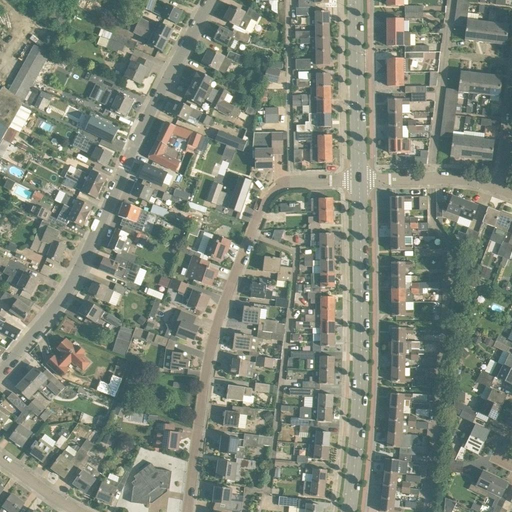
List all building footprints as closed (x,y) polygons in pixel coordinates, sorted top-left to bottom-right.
[(86,0),(84,9),(95,13),(98,3),(87,0),(86,0)] [(138,0),(136,7),(151,13),(160,17),(176,25),(182,13),(164,4),(161,9),(153,5),(155,0),(138,0)] [(328,0),(298,0),(299,9),(305,8),(315,8),(315,4),(328,4),(328,0)] [(246,14),(244,13),(231,7),(224,21),(245,32),(251,20),(257,23),(261,15),(249,9),(246,14)] [(316,26),(329,26),(329,12),(308,13),(308,18),(315,18),(316,26)] [(118,23),(127,27),(129,22),(130,20),(121,16),(118,23)] [(137,26),(168,42),(173,30),(158,23),(156,28),(140,19),(137,26)] [(388,33),(403,33),(403,20),(388,20),(388,33)] [(477,22),(467,21),(466,27),(464,41),(475,42),(477,22)] [(488,23),(477,22),(475,42),(485,43),(488,23)] [(495,45),(498,25),(488,23),(485,43),(495,45)] [(508,26),(498,25),(495,45),(506,46),(508,26)] [(162,53),(168,42),(137,26),(133,33),(142,37),(150,40),(147,45),(162,53)] [(329,39),(329,26),(316,26),(316,32),(295,32),(295,40),(300,40),(329,39)] [(214,40),(234,50),(238,41),(247,44),(250,37),(230,29),(229,32),(220,28),(214,40)] [(28,37),(35,41),(38,36),(30,32),(28,37)] [(410,33),(403,33),(388,33),(388,47),(405,47),(405,53),(423,53),(428,53),(428,47),(410,47),(410,33)] [(123,38),(112,34),(110,41),(125,46),(134,50),(137,43),(123,38)] [(329,52),(329,39),(300,40),(300,45),(310,45),(310,53),(316,52),(329,52)] [(122,52),(125,46),(110,41),(106,49),(117,53),(118,51),(122,52)] [(37,93),(31,89),(51,51),(33,42),(9,90),(32,102),(37,93)] [(226,59),(224,58),(209,50),(202,64),(225,75),(232,62),(241,66),(245,58),(229,52),(226,59)] [(330,66),(329,52),(316,52),(316,61),(309,61),(296,61),(296,71),(316,70),(316,66),(330,66)] [(423,59),(423,53),(405,53),(404,59),(403,59),(403,60),(388,60),(388,74),(403,73),(410,73),(410,59),(423,59)] [(150,72),(153,65),(132,55),(130,61),(132,63),(125,77),(140,85),(147,70),(150,72)] [(277,84),(279,72),(267,69),(264,81),(277,84)] [(198,72),(191,85),(223,102),(228,93),(220,89),(218,92),(210,88),(213,80),(198,72)] [(461,72),(458,91),(458,92),(468,94),(471,74),(461,72)] [(403,87),(403,73),(388,74),(388,87),(403,87)] [(436,87),(438,73),(429,73),(429,86),(436,87)] [(125,116),(132,102),(119,95),(116,94),(120,86),(92,74),(89,81),(113,93),(106,107),(112,109),(112,110),(125,116)] [(297,88),(317,88),(330,88),(330,74),(309,75),(309,80),(297,80),(297,88)] [(468,94),(479,95),(481,75),(471,74),(468,94)] [(479,95),(489,96),(491,76),(481,75),(479,95)] [(491,76),(489,96),(500,98),(502,78),(491,76)] [(223,102),(191,85),(184,99),(200,107),(204,99),(212,104),(210,107),(230,117),(235,108),(223,102)] [(317,96),(301,96),(292,96),(292,102),(330,101),(330,88),(317,88),(317,96)] [(426,94),(411,94),(411,103),(426,102),(426,94)] [(388,114),(402,114),(402,105),(409,105),(409,100),(388,100),(388,114)] [(330,101),(292,102),(293,107),(309,107),(309,115),(317,115),(331,114),(330,101)] [(199,122),(200,123),(199,124),(206,127),(206,126),(207,126),(211,118),(196,111),(176,102),(170,114),(186,122),(189,117),(199,122)] [(9,128),(18,132),(19,133),(31,112),(21,107),(9,128)] [(306,132),(312,132),(318,132),(318,128),(331,128),(331,114),(317,115),(317,123),(305,123),(306,132)] [(402,114),(388,114),(389,127),(402,127),(402,114)] [(265,124),(279,124),(278,115),(265,115),(265,124)] [(93,118),(90,125),(87,132),(85,131),(112,144),(112,143),(118,131),(118,130),(91,117),(91,118),(93,118)] [(8,129),(0,123),(0,143),(2,139),(8,129)] [(166,123),(153,150),(162,154),(172,134),(190,141),(188,145),(196,148),(201,136),(175,126),(175,127),(166,123)] [(402,127),(389,127),(389,140),(402,140),(402,127)] [(18,132),(9,128),(8,129),(2,139),(11,144),(18,132)] [(252,156),(252,151),(253,145),(219,131),(215,142),(252,156)] [(312,137),(312,132),(306,132),(298,133),(298,142),(307,142),(310,142),(310,150),(331,150),(331,136),(312,137)] [(254,134),(253,145),(252,151),(256,151),(256,169),(272,169),(272,151),(282,151),(282,133),(254,134)] [(463,138),(453,137),(452,139),(450,157),(461,158),(463,138)] [(91,160),(106,167),(112,155),(98,148),(100,144),(87,138),(81,148),(94,154),(91,160)] [(473,139),(463,138),(461,158),(471,159),(473,139)] [(481,160),(484,140),(473,139),(471,159),(481,160)] [(410,140),(402,140),(389,140),(389,154),(410,153),(410,140)] [(494,142),(484,140),(481,160),(492,161),(494,142)] [(148,159),(169,169),(175,172),(179,163),(162,154),(153,150),(148,159)] [(294,150),(294,164),(302,164),(301,150),(294,150)] [(332,163),(331,150),(310,150),(311,164),(332,163)] [(142,186),(155,191),(155,190),(166,194),(169,186),(163,184),(167,174),(145,165),(140,178),(144,180),(142,186)] [(75,176),(101,189),(107,178),(92,171),(89,176),(78,170),(75,176)] [(81,192),(96,200),(101,189),(75,176),(67,172),(64,178),(77,184),(75,189),(81,192)] [(216,205),(217,204),(228,208),(227,209),(241,214),(252,182),(239,177),(232,196),(211,189),(206,202),(216,205)] [(153,197),(158,199),(160,192),(155,190),(155,191),(142,186),(136,183),(131,196),(150,204),(153,197)] [(170,201),(172,196),(166,194),(160,192),(158,199),(166,202),(167,200),(170,201)] [(61,205),(64,206),(87,218),(92,207),(66,195),(61,205)] [(390,198),(390,211),(404,211),(403,203),(411,203),(411,197),(390,198)] [(419,211),(421,211),(427,211),(428,211),(427,197),(419,197),(419,211)] [(459,217),(465,202),(452,197),(447,211),(442,209),(442,203),(436,203),(436,218),(442,218),(457,223),(459,217)] [(312,212),(319,212),(333,212),(332,199),(311,200),(312,212)] [(465,202),(459,217),(472,221),(477,206),(465,202)] [(46,222),(49,216),(51,213),(32,204),(28,214),(46,222)] [(120,226),(123,227),(141,234),(145,224),(143,223),(147,213),(149,214),(149,213),(123,204),(118,217),(123,219),(120,226)] [(300,204),(280,205),(281,213),(300,213),(300,204)] [(66,225),(68,221),(76,225),(75,227),(80,229),(82,228),(87,218),(64,206),(56,221),(66,225)] [(151,213),(163,217),(166,210),(154,206),(151,213)] [(494,228),(500,213),(488,208),(482,223),(494,228)] [(390,225),(404,224),(428,224),(427,216),(417,217),(417,218),(410,218),(410,216),(404,216),(404,211),(390,211),(390,225)] [(333,224),(333,212),(319,212),(319,218),(308,218),(308,229),(319,229),(319,225),(333,224)] [(494,228),(507,233),(511,219),(511,217),(500,213),(494,228)] [(45,235),(47,236),(44,242),(36,238),(31,251),(47,257),(52,260),(52,261),(54,261),(54,260),(59,262),(62,263),(64,256),(62,255),(66,247),(54,242),(55,239),(56,240),(58,233),(56,232),(58,228),(50,224),(45,235)] [(428,230),(428,224),(404,224),(390,225),(391,238),(404,237),(411,237),(411,229),(418,229),(418,230),(428,230)] [(468,245),(473,231),(467,229),(462,243),(468,245)] [(108,250),(120,255),(118,258),(133,264),(135,258),(127,254),(130,247),(124,245),(128,236),(123,234),(123,233),(116,230),(114,235),(110,244),(109,243),(107,248),(108,249),(108,250)] [(479,233),(473,231),(468,245),(474,247),(479,233)] [(147,238),(135,233),(132,241),(144,245),(147,238)] [(320,248),(333,248),(333,234),(312,235),(312,240),(320,240),(320,248)] [(231,242),(220,238),(214,236),(213,241),(210,240),(205,256),(221,262),(226,248),(228,249),(231,242)] [(411,237),(404,237),(391,238),(391,251),(412,251),(412,246),(411,246),(411,237)] [(497,256),(503,258),(508,244),(502,242),(497,256)] [(511,245),(508,244),(503,258),(508,260),(511,253),(511,245)] [(193,257),(188,270),(186,278),(210,286),(213,278),(215,279),(218,272),(208,269),(210,263),(200,259),(201,255),(181,248),(180,253),(193,257)] [(334,261),(333,248),(320,248),(320,261),(334,261)] [(7,282),(12,285),(17,287),(17,288),(31,295),(38,280),(25,273),(25,274),(20,271),(23,266),(1,256),(0,258),(0,265),(6,268),(3,275),(10,278),(7,282)] [(291,283),(293,269),(280,267),(281,259),(264,257),(262,272),(277,274),(276,281),(291,283)] [(146,271),(140,269),(141,267),(133,264),(118,258),(116,258),(114,263),(104,259),(99,270),(122,280),(134,285),(134,284),(140,286),(146,271)] [(334,274),(334,261),(320,261),(320,275),(334,274)] [(391,263),(391,277),(405,277),(405,268),(412,268),(412,263),(391,263)] [(334,274),(320,275),(311,275),(311,286),(303,286),(303,293),(308,293),(320,293),(320,288),(334,288),(334,274)] [(162,275),(159,284),(168,287),(171,278),(162,275)] [(391,290),(405,290),(411,290),(410,284),(405,284),(405,277),(391,277),(391,290)] [(172,289),(184,294),(187,285),(175,280),(172,289)] [(89,296),(102,301),(108,304),(113,292),(123,296),(126,289),(116,285),(113,291),(107,289),(94,283),(89,296)] [(253,284),(251,298),(264,300),(271,301),(273,292),(266,291),(266,285),(253,284)] [(162,298),(164,292),(149,288),(147,293),(162,298)] [(391,290),(392,303),(405,303),(405,296),(409,296),(409,295),(418,295),(418,290),(411,290),(405,290),(391,290)] [(23,321),(31,310),(18,301),(20,298),(7,292),(1,300),(12,308),(10,311),(23,321)] [(194,292),(188,307),(203,313),(209,298),(194,292)] [(321,303),(321,310),(334,310),(334,298),(320,298),(320,293),(308,293),(308,299),(313,299),(313,303),(321,303)] [(149,317),(155,319),(161,301),(156,299),(149,317)] [(290,300),(277,299),(276,307),(289,309),(290,300)] [(101,319),(101,318),(116,328),(120,322),(86,301),(78,314),(94,323),(98,318),(101,319)] [(405,311),(405,303),(392,303),(392,317),(413,316),(413,311),(405,311)] [(272,333),(276,334),(278,322),(259,320),(260,310),(244,308),(242,323),(263,326),(262,332),(272,333)] [(334,310),(321,310),(315,310),(315,317),(305,317),(305,322),(334,323),(334,310)] [(181,313),(171,340),(175,342),(177,337),(185,341),(186,338),(193,341),(198,328),(193,326),(196,318),(181,313)] [(0,332),(16,341),(21,332),(0,321),(0,332)] [(334,323),(305,322),(296,322),(296,330),(312,330),(312,329),(321,329),(321,335),(334,335),(334,323)] [(392,329),(392,342),(405,342),(405,334),(413,334),(413,329),(392,329)] [(119,331),(117,339),(129,343),(131,335),(119,331)] [(257,357),(258,358),(259,352),(256,352),(257,343),(261,343),(262,340),(271,341),(272,333),(262,332),(258,331),(257,338),(235,335),(233,350),(249,352),(249,356),(257,357)] [(146,340),(166,348),(167,348),(170,340),(149,333),(146,340)] [(334,347),(334,335),(321,335),(321,342),(313,342),(313,347),(334,347)] [(499,336),(496,341),(509,348),(511,342),(507,340),(499,336)] [(67,370),(65,368),(71,362),(74,365),(75,366),(84,357),(83,356),(82,355),(83,354),(84,353),(77,347),(77,348),(75,349),(67,341),(66,340),(58,349),(58,350),(64,355),(58,361),(55,358),(54,357),(47,364),(48,365),(60,377),(61,378),(68,370),(67,370)] [(506,353),(509,348),(496,341),(493,347),(502,351),(506,353)] [(392,342),(391,355),(405,356),(411,356),(418,356),(419,350),(411,350),(411,342),(405,342),(392,342)] [(334,358),(320,357),(320,353),(314,352),(303,353),(303,359),(307,359),(314,360),(314,371),(320,371),(334,371),(334,358)] [(183,354),(182,354),(172,353),(170,371),(179,372),(179,369),(188,370),(189,360),(184,360),(184,358),(185,357),(185,356),(184,355),(183,354)] [(391,355),(391,369),(405,369),(405,356),(391,355)] [(511,355),(509,355),(503,367),(511,370),(511,355)] [(272,359),(258,358),(257,357),(256,366),(271,368),(272,359)] [(245,378),(245,377),(251,378),(253,363),(249,363),(234,361),(233,367),(231,367),(230,376),(245,378)] [(511,385),(511,384),(511,370),(503,367),(496,363),(491,375),(482,371),(479,376),(492,383),(495,377),(511,385)] [(125,370),(116,367),(109,385),(100,382),(96,391),(114,398),(125,370)] [(47,379),(42,375),(35,368),(26,378),(37,389),(43,383),(47,387),(57,396),(65,388),(55,378),(50,383),(47,379)] [(405,369),(391,369),(391,382),(412,382),(412,377),(405,377),(405,369)] [(428,378),(428,369),(415,369),(415,377),(428,378)] [(302,389),(319,390),(319,385),(333,385),(334,371),(320,371),(319,378),(309,378),(309,383),(303,382),(302,389)] [(490,388),(492,383),(479,376),(476,382),(486,386),(490,388)] [(27,407),(31,411),(37,417),(45,409),(35,399),(32,396),(37,389),(26,378),(16,388),(28,399),(32,403),(27,407)] [(254,392),(269,394),(270,385),(255,383),(254,392)] [(252,389),(228,386),(226,400),(243,402),(243,396),(251,397),(252,389)] [(333,396),(319,395),(319,390),(302,389),(297,389),(297,395),(302,395),(302,396),(313,397),(312,408),(332,409),(333,396)] [(506,396),(492,390),(486,402),(501,409),(506,396)] [(7,399),(22,413),(26,406),(12,393),(7,399)] [(390,408),(403,409),(404,400),(411,401),(412,396),(391,394),(390,408)] [(478,412),(481,413),(481,414),(495,421),(501,409),(486,402),(481,399),(475,411),(465,406),(454,401),(453,407),(462,411),(475,418),(478,412)] [(122,414),(125,404),(118,402),(115,412),(122,414)] [(0,405),(0,430),(8,419),(11,414),(0,405)] [(22,425),(31,411),(27,407),(26,406),(22,413),(16,421),(22,425)] [(223,427),(238,429),(240,415),(256,417),(257,410),(241,408),(240,414),(225,412),(223,427)] [(300,419),(291,418),(290,425),(300,426),(317,427),(317,422),(331,423),(332,409),(312,408),(301,408),(300,419)] [(402,422),(403,409),(390,408),(389,421),(402,422)] [(46,409),(40,417),(46,420),(51,412),(46,409)] [(462,411),(460,416),(459,417),(473,423),(475,418),(462,411)] [(402,422),(389,421),(388,434),(401,435),(402,422)] [(416,422),(408,422),(408,428),(414,428),(414,430),(427,430),(427,423),(416,422)] [(154,448),(169,450),(170,451),(174,451),(175,450),(178,451),(180,435),(173,434),(174,427),(157,425),(154,448)] [(475,425),(469,437),(484,444),(490,432),(475,425)] [(31,434),(20,426),(10,439),(22,447),(31,434)] [(317,427),(300,426),(299,433),(310,434),(309,445),(315,446),(329,447),(330,434),(316,432),(317,427)] [(60,450),(64,443),(70,435),(62,429),(58,435),(61,437),(54,446),(60,450)] [(400,448),(399,455),(411,456),(412,449),(410,449),(411,444),(400,443),(401,435),(388,434),(387,447),(400,448)] [(271,447),(272,438),(259,436),(258,445),(271,447)] [(243,460),(245,448),(243,448),(244,441),(238,440),(222,437),(220,452),(226,453),(226,454),(235,455),(235,459),(237,460),(243,460)] [(478,456),(484,444),(469,437),(466,445),(463,443),(454,461),(449,460),(448,466),(463,468),(463,461),(465,450),(478,456)] [(64,443),(60,450),(63,452),(51,469),(64,478),(73,466),(76,461),(81,465),(90,453),(89,452),(94,445),(87,440),(80,449),(78,447),(71,448),(64,443)] [(31,454),(43,463),(52,449),(41,441),(31,454)] [(308,459),(314,460),(328,461),(329,447),(315,446),(309,445),(308,457),(297,457),(297,463),(307,464),(308,459)] [(95,456),(90,453),(81,465),(86,469),(95,456)] [(411,456),(399,455),(399,461),(386,459),(384,473),(397,474),(398,466),(410,467),(411,456)] [(253,462),(243,460),(237,460),(236,465),(218,462),(216,479),(239,482),(241,468),(252,470),(253,462)] [(162,489),(169,490),(172,472),(156,470),(151,464),(134,478),(136,480),(131,484),(134,487),(133,488),(131,503),(149,506),(150,498),(154,499),(161,493),(162,489)] [(312,483),(325,485),(327,471),(306,469),(305,474),(313,475),(312,483)] [(86,494),(95,480),(89,476),(90,474),(84,470),(73,485),(86,494)] [(119,484),(124,486),(130,473),(123,470),(117,483),(106,478),(103,484),(102,484),(96,498),(110,504),(119,484)] [(488,492),(495,478),(483,472),(477,484),(472,482),(468,490),(485,498),(486,497),(488,492)] [(397,474),(384,473),(383,486),(396,487),(397,474)] [(488,492),(500,498),(507,484),(495,478),(488,492)] [(324,498),(325,485),(312,483),(311,491),(303,490),(303,496),(324,498)] [(394,501),(396,487),(383,486),(381,499),(394,501)] [(226,505),(225,511),(235,511),(241,511),(243,503),(230,502),(231,490),(223,488),(223,489),(215,488),(213,503),(226,505)] [(18,511),(24,504),(12,495),(3,507),(8,511),(7,511),(18,511)] [(322,511),(323,507),(308,505),(309,501),(286,499),(287,498),(279,497),(278,506),(289,507),(288,511),(322,511)] [(394,501),(381,499),(379,511),(400,511),(401,509),(394,509),(394,501)]
